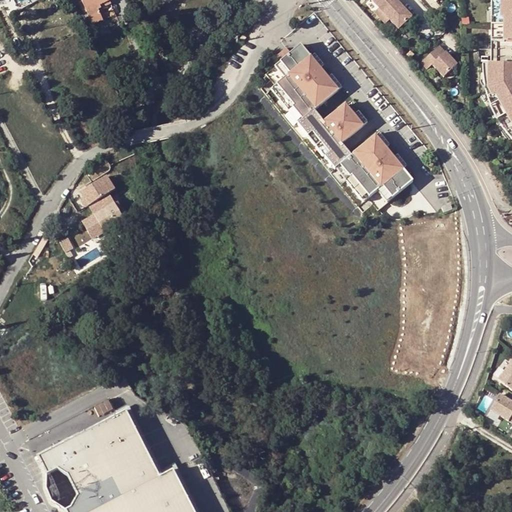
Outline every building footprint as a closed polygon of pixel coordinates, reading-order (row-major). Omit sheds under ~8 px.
[(41,0),(26,0),(19,4),(15,6),(18,12),(42,0),(41,0)] [(97,8),(110,2),(108,0),(85,0),(82,2),(92,24),(103,20),(99,11),(97,8)] [(409,17),(395,2),(393,0),(368,0),(376,8),(372,12),(377,18),(383,24),(387,20),(395,29),(409,17)] [(490,42),(503,43),(503,27),(504,19),(501,19),(501,0),(492,0),(491,27),(490,42)] [(511,0),(501,0),(501,19),(504,19),(503,27),(503,43),(511,42),(511,0)] [(97,8),(99,11),(111,5),(110,2),(97,8)] [(443,78),(460,59),(441,42),(424,60),(443,78)] [(311,57),(301,45),(266,74),(271,80),(262,88),(364,210),(366,210),(374,203),(379,209),(384,204),(414,179),(404,168),(395,157),(386,147),(376,134),(362,146),(353,134),(364,125),(354,114),(346,104),(335,113),(325,101),(338,90),(328,78),(320,67),(311,57)] [(314,54),(311,57),(320,67),(323,65),(314,54)] [(511,129),(492,96),(489,98),(485,90),(485,84),(486,65),(482,65),(483,91),(488,106),(495,120),(511,143),(511,129)] [(511,65),(486,65),(485,84),(485,90),(489,98),(492,96),(511,129),(511,65)] [(332,75),(328,78),(338,90),(342,87),(332,75)] [(358,111),(354,114),(364,125),(367,122),(358,111)] [(380,131),(376,134),(386,147),(390,144),(380,131)] [(399,154),(395,157),(404,168),(408,164),(399,154)] [(123,221),(115,204),(111,198),(92,209),(105,232),(123,221)] [(115,204),(123,221),(127,219),(118,203),(115,204)] [(453,209),(451,204),(442,207),(444,212),(453,209)] [(65,252),(71,250),(66,240),(60,243),(65,252)] [(75,325),(87,320),(83,310),(71,315),(75,325)] [(511,359),(509,364),(511,365),(498,382),(511,393),(511,392),(511,359)] [(36,455),(116,415),(115,411),(109,399),(29,441),(36,455)] [(511,408),(497,399),(488,414),(507,425),(509,422),(511,423),(511,408)] [(172,470),(193,511),(199,511),(184,482),(175,465),(161,470),(156,460),(138,426),(127,406),(125,406),(115,411),(116,415),(124,411),(159,478),(172,470)] [(66,511),(193,511),(172,470),(159,478),(124,411),(116,415),(36,455),(46,476),(56,468),(67,473),(78,493),(71,506),(66,511)]
